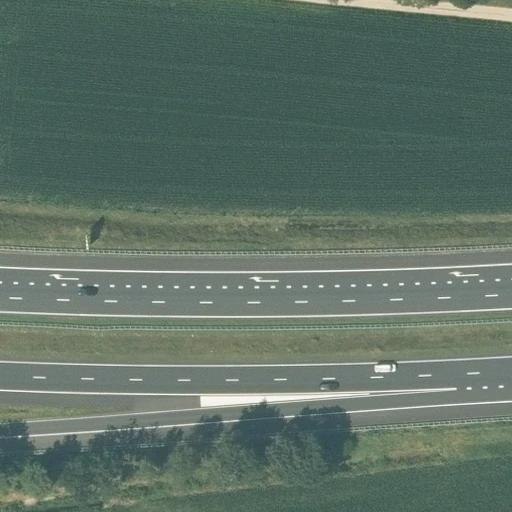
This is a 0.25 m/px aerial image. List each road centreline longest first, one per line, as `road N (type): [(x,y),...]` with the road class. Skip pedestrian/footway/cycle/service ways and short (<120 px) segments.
road 1 (motorway): [(511,293),(260,302),(0,296)]
road 2 (motorway): [(0,435),(363,405),(462,380)]
road 3 (motorway): [(0,381),(462,380)]
road 4 (track): [(511,14),(364,0)]
